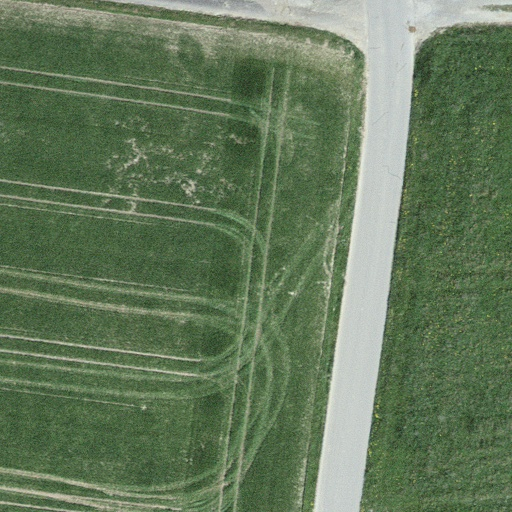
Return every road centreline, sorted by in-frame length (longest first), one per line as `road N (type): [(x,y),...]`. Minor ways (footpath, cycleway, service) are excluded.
road 1 (unclassified): [(387,0),(392,84),(337,511)]
road 2 (track): [(389,10),(303,14),(201,0)]
road 3 (track): [(389,10),(511,8)]
